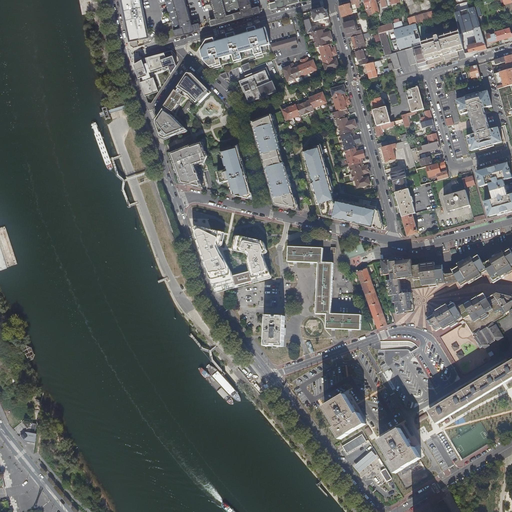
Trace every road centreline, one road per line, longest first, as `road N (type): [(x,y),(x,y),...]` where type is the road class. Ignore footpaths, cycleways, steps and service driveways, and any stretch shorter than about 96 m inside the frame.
road 1 (residential): [(395,242),(331,0)]
road 2 (residential): [(511,48),(427,76),(452,165),(511,151)]
road 3 (secondary): [(107,0),(149,145),(171,187)]
road 4 (residential): [(189,59),(236,105),(266,213)]
road 5 (secondary): [(175,200),(208,304),(251,354)]
road 6 (secondary): [(251,354),(213,303),(175,200)]
road 7 (residential): [(331,0),(174,43)]
road 8 (residential): [(268,375),(395,330),(418,333)]
road 9 (residential): [(396,511),(511,442)]
road 10 (residential): [(395,242),(419,246),(511,221)]
